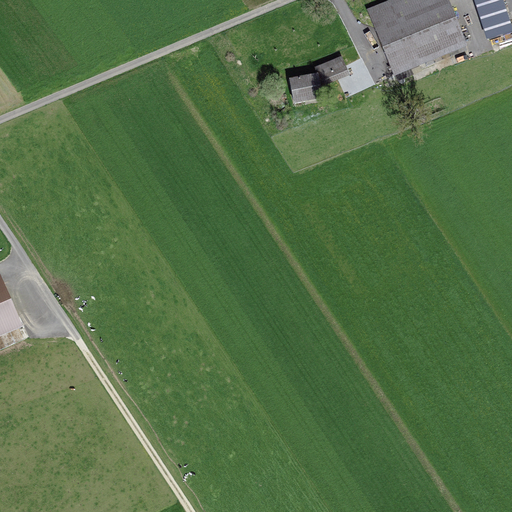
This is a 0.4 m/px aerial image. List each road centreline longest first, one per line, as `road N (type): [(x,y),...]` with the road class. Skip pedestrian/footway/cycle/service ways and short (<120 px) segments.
road 1 (track): [(0,223),(191,511)]
road 2 (unclassified): [(0,120),(287,0)]
